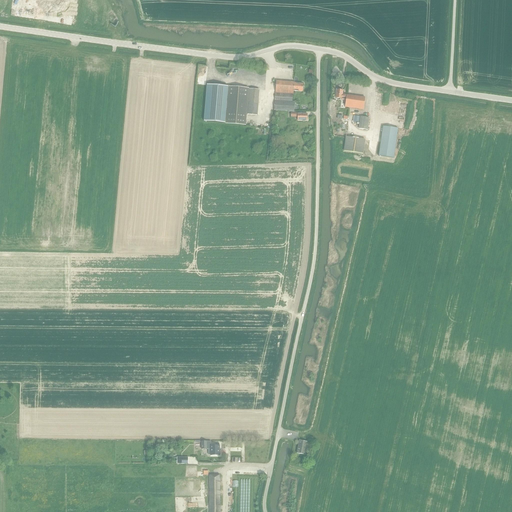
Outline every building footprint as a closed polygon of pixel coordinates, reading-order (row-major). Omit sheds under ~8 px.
[(276,81),(275,100),(274,110),(294,112),(295,102),(292,102),(293,94),(294,91),(302,92),(303,84),(294,83),(276,81)] [(208,85),(205,121),(226,123),(246,125),(247,114),(257,115),(258,103),(259,90),(249,89),(229,87),(208,85)] [(363,110),(365,98),(347,95),(342,95),(343,91),(337,90),(335,98),(346,99),(345,107),(363,110)] [(359,122),(359,129),(367,130),(369,118),(360,117),(359,122)] [(394,158),(398,128),(383,126),(378,156),(394,158)] [(346,137),(344,151),(363,154),(365,140),(346,137)] [(305,455),(307,442),(299,440),(296,453),(305,455)] [(203,441),(201,441),(201,449),(208,449),(208,455),(210,455),(220,455),(220,446),(219,446),(219,443),(216,443),(215,446),(211,446),(211,444),(211,441),(208,441),(203,441)] [(209,511),(219,511),(220,475),(209,475),(209,511)]
